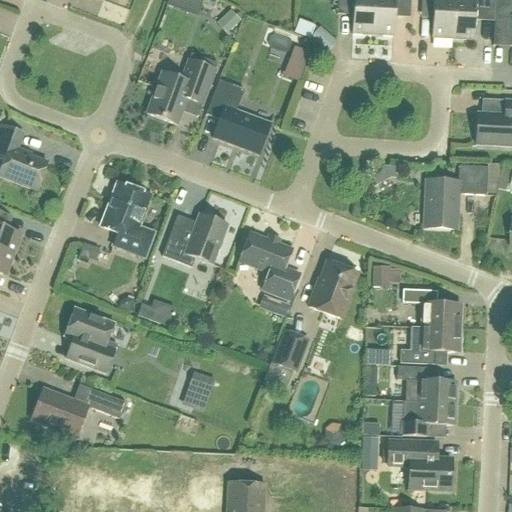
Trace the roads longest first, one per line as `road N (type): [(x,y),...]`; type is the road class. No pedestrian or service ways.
road 1 (residential): [(95,138),(124,62),(108,36),(32,7),(5,74),(17,107)]
road 2 (residential): [(95,138),(0,391)]
road 3 (residential): [(497,289),(292,211)]
road 4 (residential): [(292,211),(95,138)]
road 5 (residential): [(319,143),(435,153),(444,76)]
road 6 (residential): [(444,76),(345,70),(319,143)]
road 7 (residential): [(488,511),(493,375)]
